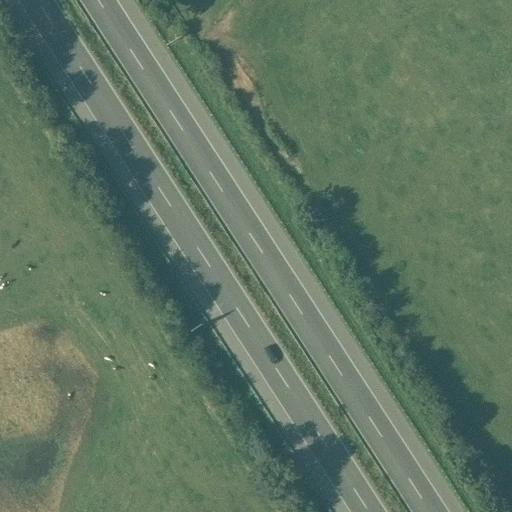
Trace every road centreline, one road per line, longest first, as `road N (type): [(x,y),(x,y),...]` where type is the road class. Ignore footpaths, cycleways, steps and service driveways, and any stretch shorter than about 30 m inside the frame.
road 1 (motorway): [(40,0),(377,511)]
road 2 (motorway): [(436,511),(101,0)]
road 3 (track): [(228,43),(263,68),(299,162),(511,483)]
